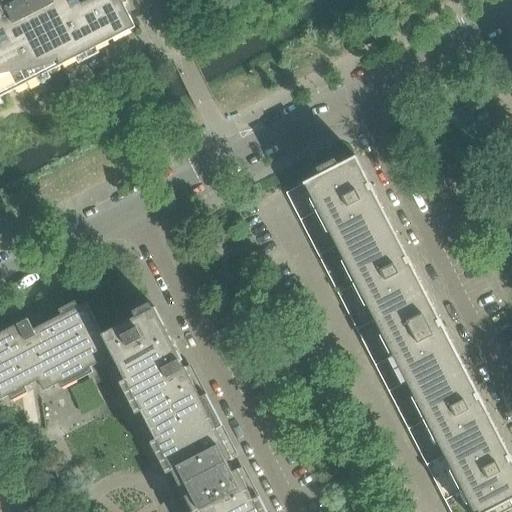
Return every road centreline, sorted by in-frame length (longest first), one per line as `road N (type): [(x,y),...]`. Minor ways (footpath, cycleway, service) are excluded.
road 1 (residential): [(511,396),(349,97)]
road 2 (residential): [(289,511),(133,210)]
road 3 (residential): [(133,210),(349,97)]
road 4 (residential): [(349,97),(511,12)]
road 5 (unknown): [(175,47),(11,127)]
road 6 (residential): [(0,276),(133,210)]
